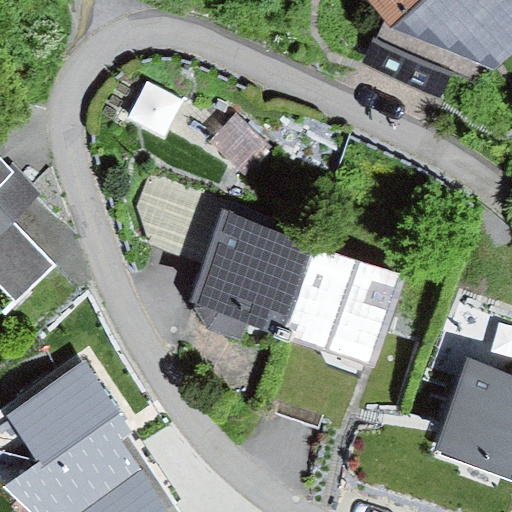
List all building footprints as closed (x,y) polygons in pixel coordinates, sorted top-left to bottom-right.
[(511,55),(511,0),(367,0),(385,22),(366,63),(441,99),(453,71),(484,83),(511,55)] [(235,114),(209,143),(239,171),(265,142),(235,114)] [(40,195),(0,151),(0,231),(12,220),(40,195)] [(149,244),(205,264),(224,212),(228,201),(149,172),(137,206),(149,244)] [(289,338),(321,247),(224,212),(205,264),(191,301),(197,303),(195,308),(207,327),(244,340),(250,324),(289,338)] [(55,265),(12,220),(0,231),(0,284),(16,302),(55,265)] [(406,276),(321,247),(289,338),(374,367),(406,276)] [(511,374),(469,359),(435,452),(511,479),(511,374)] [(180,511),(87,360),(7,417),(38,463),(3,488),(29,511),(180,511)] [(290,371),(276,414),(320,429),(335,385),(290,371)]
